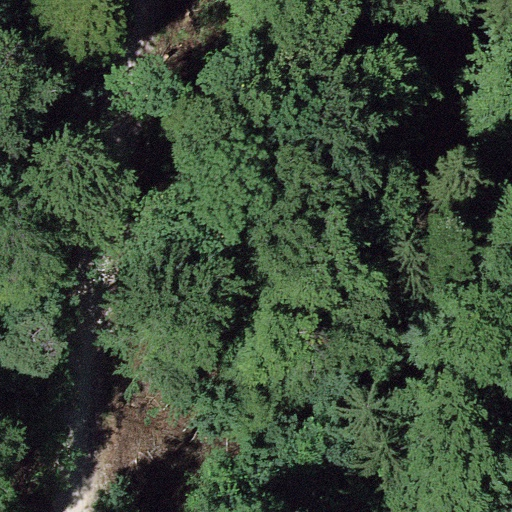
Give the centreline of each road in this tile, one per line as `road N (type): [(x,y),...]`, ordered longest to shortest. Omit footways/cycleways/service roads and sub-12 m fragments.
road 1 (track): [(338,511),(393,240),(434,119),(511,7)]
road 2 (track): [(81,511),(113,0)]
